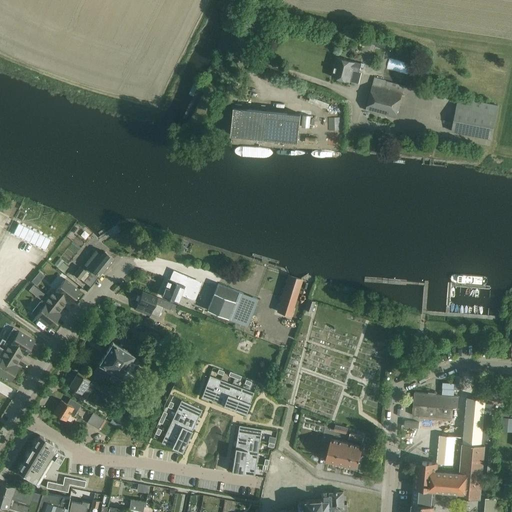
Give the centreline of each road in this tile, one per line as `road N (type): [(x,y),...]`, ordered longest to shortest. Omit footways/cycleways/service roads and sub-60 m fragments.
road 1 (unclassified): [(0,436),(99,288),(148,265),(208,282)]
road 2 (residential): [(258,484),(89,459),(30,421)]
road 3 (residential): [(388,511),(403,385)]
